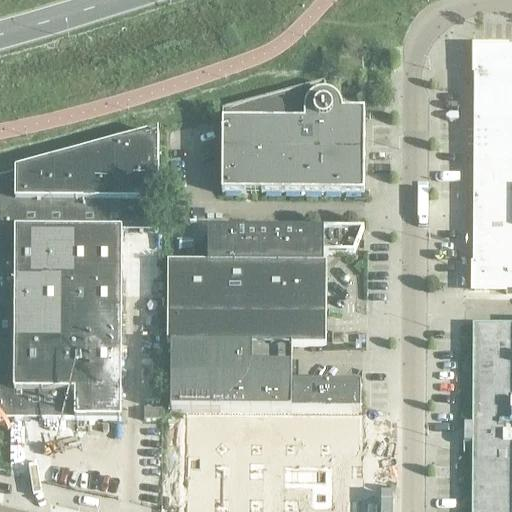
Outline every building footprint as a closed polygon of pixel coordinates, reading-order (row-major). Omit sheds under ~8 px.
[(511,50),(474,50),(473,293),(503,293),(503,292),(511,291),(511,50)] [(364,197),(364,120),(364,115),(343,114),(343,113),(342,111),(342,108),(341,106),(340,104),(338,102),(336,100),(335,99),(332,98),(330,97),(328,96),(325,96),(325,86),(222,114),(221,196),(364,197)] [(0,421),(120,422),(122,234),(157,234),(158,136),(15,174),(15,176),(0,180),(0,421)] [(326,348),(326,287),(326,266),(323,266),(323,257),(354,257),(363,232),(208,231),(207,265),(167,264),(167,347),(326,348)] [(511,511),(511,327),(472,327),(471,511),(511,511)] [(342,347),(343,336),(332,336),(331,347),(342,347)] [(298,387),(298,371),(291,371),(292,349),(171,349),(170,414),(360,415),(360,414),(360,387),(298,387)] [(160,422),(160,412),(144,412),(144,422),(160,422)] [(359,511),(360,441),(218,440),(217,511),(359,511)]
